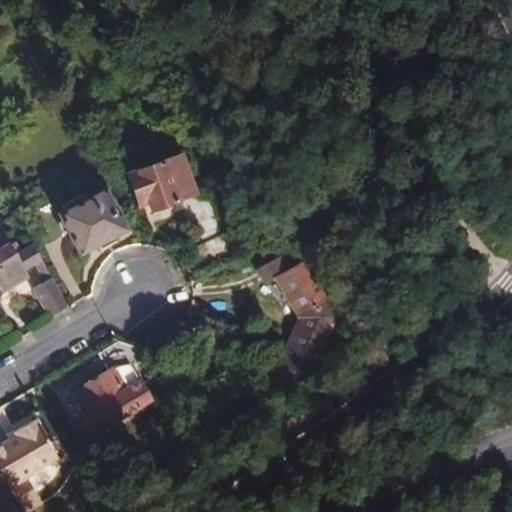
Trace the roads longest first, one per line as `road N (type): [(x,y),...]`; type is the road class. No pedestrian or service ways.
road 1 (tertiary): [(511,274),(480,311),(212,511)]
road 2 (tertiary): [(511,443),(346,511)]
road 3 (residential): [(0,374),(139,295)]
